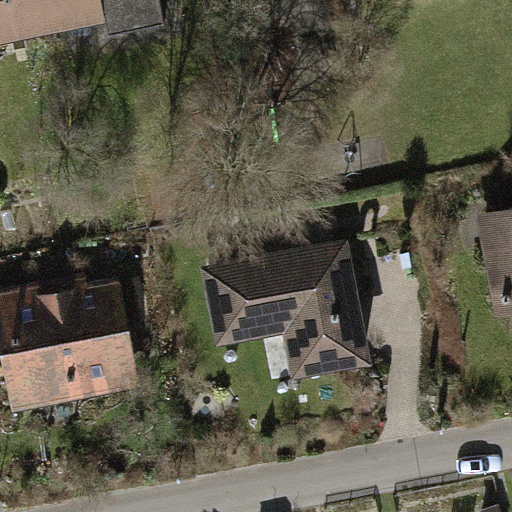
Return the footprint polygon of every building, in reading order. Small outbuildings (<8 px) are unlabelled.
[(0,0),(0,36),(120,12),(123,28),(180,16),(176,0),(0,0)] [(511,202),(488,206),(507,316),(511,314),(511,202)] [(357,233),(207,261),(223,346),(291,333),(299,374),(380,359),(357,233)] [(0,374),(11,373),(17,406),(150,384),(132,273),(72,282),(70,270),(0,281),(0,374)] [(509,511),(507,500),(472,509),(472,511),(509,511)]
